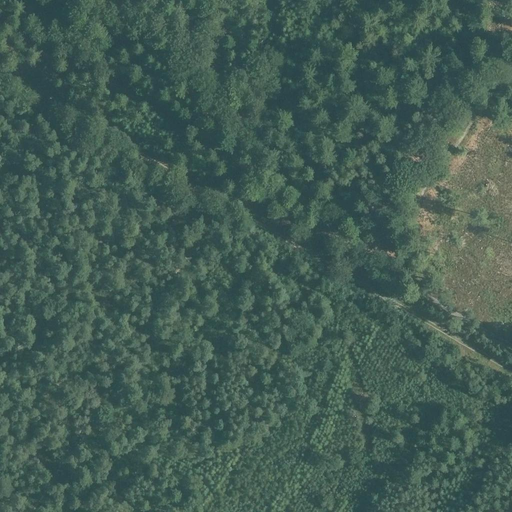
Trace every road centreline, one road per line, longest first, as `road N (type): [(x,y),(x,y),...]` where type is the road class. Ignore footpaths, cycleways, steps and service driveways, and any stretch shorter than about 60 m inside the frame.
road 1 (track): [(511,344),(353,252),(265,166),(194,138),(126,92),(0,35)]
road 2 (track): [(511,372),(0,70)]
road 3 (track): [(221,202),(37,511)]
road 4 (track): [(393,303),(388,270),(411,206),(483,107),(493,100),(511,116)]
road 5 (track): [(328,0),(351,32),(382,164),(424,186)]
